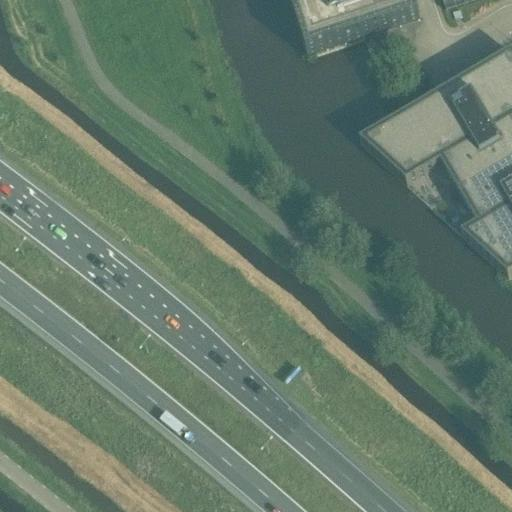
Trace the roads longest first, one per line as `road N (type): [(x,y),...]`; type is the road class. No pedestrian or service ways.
road 1 (trunk): [(383,511),(0,199)]
road 2 (trunk): [(0,283),(282,511)]
